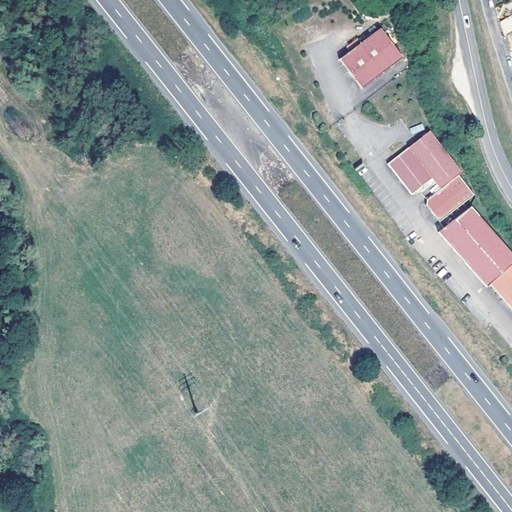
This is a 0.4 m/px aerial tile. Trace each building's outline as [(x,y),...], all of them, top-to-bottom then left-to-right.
[(511,10),(499,18),(503,32),(511,27),(511,10)] [(511,27),(503,32),(508,49),(511,47),(511,27)] [(379,33),(338,63),(360,92),(401,62),(379,33)] [(439,190),(458,176),(460,174),(428,132),(386,165),(410,196),(431,179),(439,190)] [(473,196),(458,176),(439,190),(425,201),(425,206),(438,222),(473,196)] [(511,265),(511,257),(469,207),(438,233),(485,288),(487,286),(511,265)] [(502,302),(511,312),(511,265),(487,286),(502,302)]
